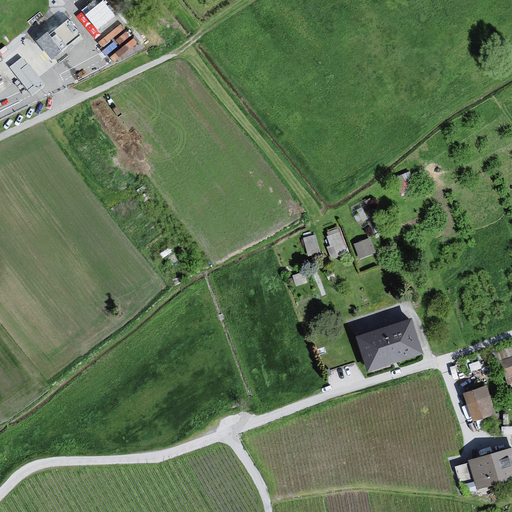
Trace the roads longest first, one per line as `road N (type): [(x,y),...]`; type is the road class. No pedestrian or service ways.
road 1 (unclassified): [(0,495),(31,467),(167,455),(511,333)]
road 2 (unclassified): [(0,137),(168,58)]
